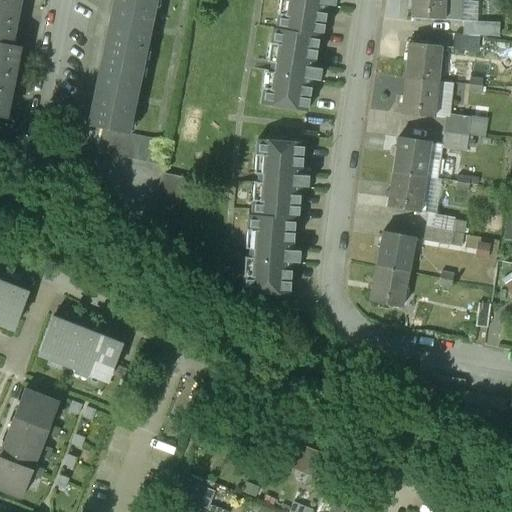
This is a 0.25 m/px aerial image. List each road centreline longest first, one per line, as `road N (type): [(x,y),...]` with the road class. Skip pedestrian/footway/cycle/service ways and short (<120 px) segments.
road 1 (residential): [(368,0),(332,278),(337,309),(380,340),(511,366)]
road 2 (residential): [(0,243),(403,477)]
road 3 (residential): [(63,0),(32,154),(144,216)]
